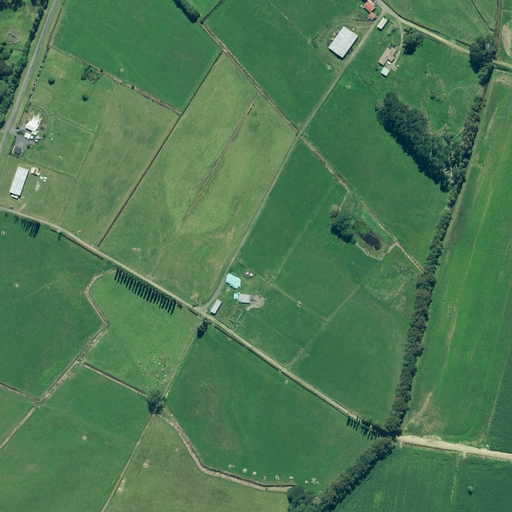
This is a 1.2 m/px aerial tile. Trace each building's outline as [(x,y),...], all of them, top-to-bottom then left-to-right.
[(376,8),(369,1),(364,7),(371,13),(376,8)] [(388,21),(384,18),(378,27),(382,29),(388,21)] [(358,37),(344,27),(329,48),(344,58),(358,37)] [(397,50),(390,46),(379,62),(384,65),(388,59),(392,62),(395,58),(393,57),(397,50)] [(391,71),(385,67),(381,73),(387,76),(391,71)] [(26,128),(33,131),(32,133),(36,135),(40,125),(39,125),(38,124),(39,121),(32,118),(29,124),(28,124),(26,128)] [(29,171),(19,167),(10,192),(21,196),(29,171)] [(251,295),(240,294),(239,302),(250,303),(251,295)] [(222,302),(218,300),(211,312),(216,314),(222,302)]
